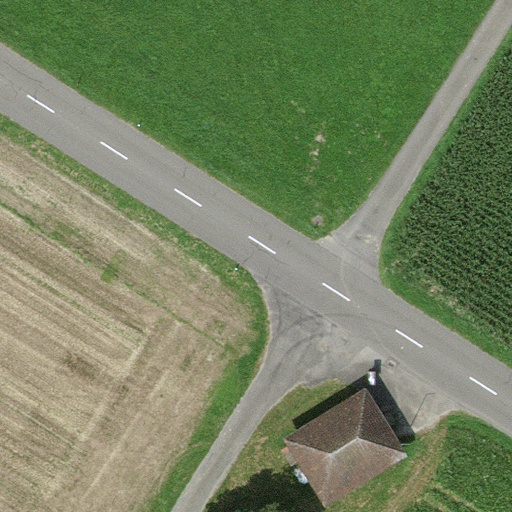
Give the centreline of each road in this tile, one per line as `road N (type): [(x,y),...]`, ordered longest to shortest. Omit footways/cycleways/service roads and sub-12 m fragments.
road 1 (tertiary): [(0,80),(511,407)]
road 2 (track): [(511,14),(198,511)]
